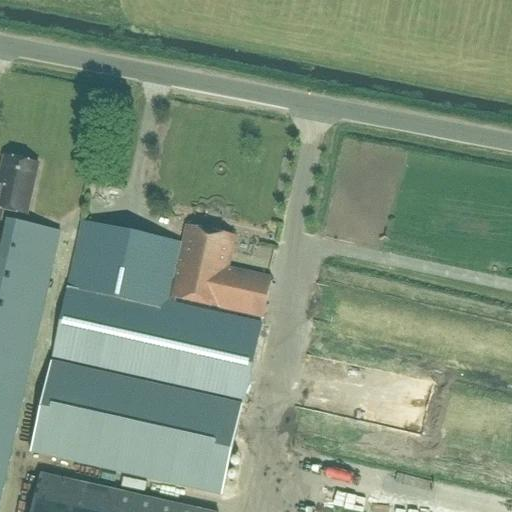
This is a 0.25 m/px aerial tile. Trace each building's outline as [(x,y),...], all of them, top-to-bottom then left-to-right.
[(26,215),(38,164),(4,157),(0,172),(0,219),(2,209),(26,215)] [(0,495),(60,232),(8,220),(0,254),(0,495)] [(81,223),(51,364),(242,406),(261,324),(174,304),(175,298),(263,318),(272,278),(228,268),(235,237),(185,226),(181,244),(179,244),(81,223)] [(444,341),(448,327),(426,320),(422,334),(444,341)] [(31,454),(222,496),(242,406),(51,364),(31,454)] [(408,379),(404,394),(447,404),(450,389),(408,379)] [(376,475),(376,466),(361,466),(361,462),(339,463),(339,477),(376,475)] [(204,511),(40,476),(31,511),(204,511)]
